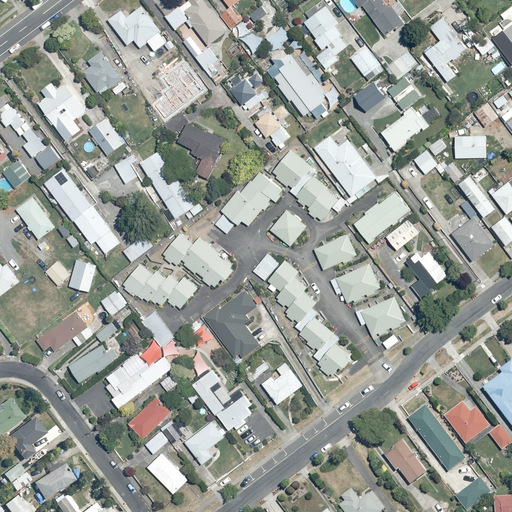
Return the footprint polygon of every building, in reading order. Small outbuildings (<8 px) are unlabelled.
[(210,9),(203,0),(188,0),(193,5),(185,11),(193,23),(192,24),(209,46),(228,32),(219,20),(220,19),(211,8),(210,9)] [(382,0),(353,0),(360,8),(363,6),(385,34),(390,30),(392,32),(396,29),(397,30),(405,24),(391,7),(389,8),(382,0)] [(122,10),(109,20),(128,45),(135,40),(141,48),(148,42),(155,51),(167,43),(160,34),(162,32),(142,6),(127,17),(122,10)] [(327,6),(305,23),(318,39),(316,41),(322,50),(328,46),(335,56),(348,47),(340,37),(343,35),(336,27),(340,23),(327,6)] [(440,41),(425,53),(448,82),(456,75),(446,63),(466,48),(443,18),(430,28),(440,41)] [(511,24),(492,39),(511,65),(511,64),(511,24)] [(485,33),(473,42),(484,56),(490,51),(496,59),(501,55),(485,33)] [(384,70),(366,47),(351,58),(369,81),(384,70)] [(394,80),(412,67),(419,77),(428,70),(413,49),(410,51),(386,68),(394,80)] [(276,64),(268,70),(274,78),(275,77),(281,84),(279,86),(291,101),(293,100),(305,116),(312,110),(317,118),(328,110),(323,104),(327,101),(323,95),(327,92),(313,72),(308,76),(291,53),(288,55),(285,50),(272,59),(276,64)] [(102,51),(89,61),(92,66),(83,73),(98,93),(107,86),(110,89),(123,79),(102,51)] [(139,58),(127,66),(146,92),(157,83),(139,58)] [(246,79),(231,90),(242,105),(257,94),(252,87),(254,86),(255,88),(264,81),(258,73),(248,81),(246,79)] [(405,77),(388,90),(404,110),(421,96),(405,77)] [(375,81),(355,96),(367,111),(386,97),(375,81)] [(47,98),(39,104),(67,140),(81,129),(75,120),(87,111),(66,84),(58,90),(53,83),(42,91),(47,98)] [(509,103),(511,107),(511,87),(493,101),(499,110),(509,103)] [(159,96),(150,103),(158,115),(167,108),(159,96)] [(500,117),(488,102),(475,112),(486,127),(500,117)] [(271,111),(255,123),(267,138),(282,127),(276,120),(279,118),(280,120),(288,114),(282,106),(272,113),(271,111)] [(25,123),(13,107),(0,116),(7,126),(11,123),(21,136),(23,134),(29,141),(24,145),(33,157),(47,146),(27,121),(25,123)] [(405,114),(382,132),(396,150),(405,142),(406,141),(406,139),(423,126),(424,129),(430,125),(423,115),(420,116),(414,108),(410,107),(405,111),(405,114)] [(185,115),(177,120),(175,117),(164,125),(171,135),(187,125),(178,142),(194,149),(192,153),(203,159),(196,174),(208,180),(229,140),(207,129),(207,131),(189,122),(190,121),(185,115)] [(98,146),(100,144),(109,156),(126,144),(107,119),(90,131),(94,136),(92,138),(98,146)] [(330,135),(314,147),(351,196),(377,177),(348,139),(339,146),(330,135)] [(487,136),(455,136),(456,158),(487,157),(487,136)] [(447,147),(441,138),(430,147),(436,155),(447,147)] [(292,149),(274,171),(278,175),(276,177),(288,187),(289,185),(294,189),(312,166),(292,149)] [(161,150),(141,163),(176,218),(197,205),(161,150)] [(440,163),(438,165),(426,150),(414,160),(426,174),(435,167),(440,174),(446,170),(440,163)] [(137,160),(134,154),(115,165),(126,183),(138,176),(130,164),(137,160)] [(32,176),(20,160),(4,173),(16,188),(32,176)] [(464,175),(455,163),(446,170),(455,182),(464,175)] [(92,205),(64,168),(45,183),(73,221),(74,220),(92,244),(96,240),(106,253),(120,243),(111,230),(112,229),(93,204),(92,205)] [(238,190),(221,210),(239,225),(243,221),(249,226),(263,208),(265,210),(271,203),(269,202),(272,198),(276,202),(281,196),(279,195),(283,190),(261,172),(253,182),(251,180),(241,193),(238,190)] [(317,217),(322,221),(340,199),(326,188),(328,186),(314,176),(298,196),(301,198),(299,201),(305,206),(306,204),(309,207),(308,209),(310,210),(308,213),(316,219),(317,217)] [(496,209),(471,176),(459,184),(484,218),(496,209)] [(511,178),(492,194),(507,213),(511,209),(511,178)] [(366,214),(354,223),(370,243),(375,239),(374,238),(392,224),(394,225),(399,221),(398,220),(410,210),(395,192),(380,204),(378,202),(365,213),(366,214)] [(34,196),(17,209),(39,239),(56,227),(34,196)] [(287,209),(270,229),(291,246),(307,225),(287,209)] [(475,216),(452,233),(473,261),(496,244),(475,216)] [(511,241),(511,224),(506,216),(492,226),(506,246),(511,241)] [(420,233),(409,219),(387,236),(397,250),(420,233)] [(181,234),(165,254),(168,256),(166,258),(172,262),(173,261),(178,265),(182,260),(185,262),(184,264),(196,274),(197,272),(204,277),(202,279),(210,286),(212,284),(215,287),(222,279),(225,281),(234,270),(231,268),(233,266),(219,255),(220,253),(200,237),(194,245),(181,234)] [(348,234),(315,249),(324,270),(343,261),(344,263),(353,259),(352,256),(357,254),(348,234)] [(145,235),(124,250),(132,262),(153,247),(145,235)] [(420,278),(412,285),(423,299),(435,290),(432,287),(449,274),(430,251),(410,266),(420,278)] [(97,264),(77,259),(69,286),(89,291),(97,264)] [(0,261),(0,295),(21,280),(7,263),(3,266),(0,261)] [(71,275),(58,261),(47,271),(59,285),(71,275)] [(298,271),(286,261),(270,280),(282,291),(277,297),(279,298),(278,300),(285,306),(286,304),(289,307),(286,311),(288,313),(286,315),(294,321),(295,320),(299,323),(316,302),(303,291),(307,287),(293,276),(298,271)] [(370,263),(336,278),(348,303),(354,300),(355,302),(363,298),(362,296),(367,293),(368,296),(376,292),(375,290),(381,287),(370,263)] [(141,265),(125,284),(127,286),(126,288),(132,293),(133,292),(143,300),(145,298),(149,302),(151,300),(156,304),(158,303),(162,306),(168,298),(169,299),(168,301),(175,307),(177,305),(181,308),(199,287),(185,276),(180,282),(170,274),(167,279),(157,271),(154,275),(141,265)] [(127,304),(116,290),(102,301),(113,315),(127,304)] [(204,317),(235,357),(240,353),(243,357),(261,344),(245,323),(250,319),(247,315),(258,306),(246,290),(221,309),(219,306),(204,317)] [(395,296),(361,311),(373,336),(379,333),(380,335),(388,332),(387,329),(392,327),(393,329),(401,325),(400,323),(406,320),(395,296)] [(77,310),(37,339),(45,350),(51,345),(56,351),(89,327),(77,310)] [(175,337),(155,310),(142,320),(162,347),(175,337)] [(314,316),(300,333),(309,341),(307,343),(315,349),(316,347),(320,350),(334,333),(314,316)] [(118,330),(112,322),(96,334),(102,342),(118,330)] [(400,342),(395,334),(383,342),(388,349),(400,342)] [(335,342),(319,363),(323,366),(321,368),(329,374),(331,373),(333,374),(339,366),(343,369),(352,358),(350,356),(351,354),(335,342)] [(103,344),(69,365),(80,382),(114,361),(103,344)] [(112,382),(107,386),(115,397),(112,398),(119,408),(173,367),(164,356),(156,363),(152,358),(146,363),(138,353),(107,377),(112,382)] [(269,367),(261,356),(246,368),(255,379),(269,367)] [(511,361),(482,384),(511,424),(511,361)] [(272,376),(263,383),(278,404),(304,384),(291,368),(275,380),(272,376)] [(217,414),(229,430),(235,426),(237,429),(245,423),(243,419),(251,413),(247,408),(252,404),(241,390),(231,397),(219,381),(221,380),(213,369),(192,384),(216,415),(217,414)] [(158,394),(129,423),(144,438),(173,409),(158,394)] [(0,436),(25,417),(10,398),(0,405),(0,406),(2,409),(0,410),(0,436)] [(471,411),(464,402),(445,416),(466,445),(491,426),(477,408),(471,411)] [(467,459),(427,405),(408,418),(449,472),(467,459)] [(47,432),(34,416),(7,438),(24,460),(35,452),(30,446),(47,432)] [(213,420),(185,442),(203,464),(213,456),(208,449),(225,436),(213,420)] [(171,440),(173,443),(181,437),(170,421),(162,427),(163,429),(146,444),(154,454),(171,440)] [(511,442),(511,439),(500,424),(489,433),(503,450),(511,442)] [(428,473),(403,440),(385,454),(397,471),(400,469),(412,485),(428,473)] [(163,452),(148,467),(174,493),(188,479),(163,452)] [(10,483),(26,472),(19,463),(3,474),(10,483)] [(65,463),(33,483),(44,500),(76,480),(65,463)] [(26,472),(10,483),(16,492),(32,480),(26,472)] [(480,477),(456,495),(468,511),(492,493),(480,477)] [(361,500),(353,489),(342,496),(346,502),(340,506),(344,511),(383,511),(370,494),(361,500)] [(29,511),(17,495),(4,504),(9,511),(29,511)] [(511,511),(511,495),(495,496),(495,511),(511,511)]
